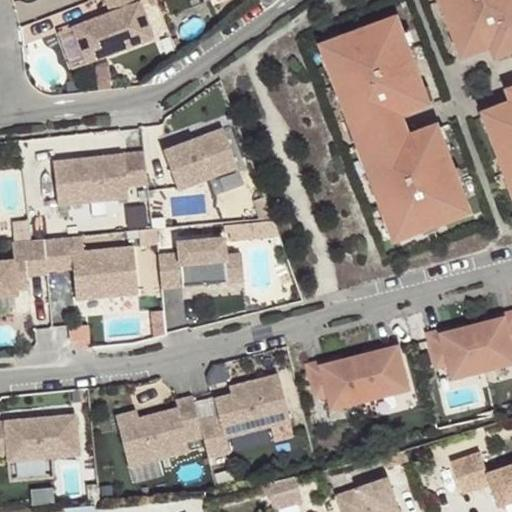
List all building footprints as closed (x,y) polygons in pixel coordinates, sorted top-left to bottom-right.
[(148,36),(138,0),(106,0),(109,8),(101,10),(102,16),(91,18),(90,13),(69,18),(79,55),(148,36)] [(511,0),(442,0),(463,55),(491,44),(506,38),(511,50),(511,49),(511,0)] [(90,13),(91,18),(102,16),(101,10),(90,13)] [(395,18),(322,46),(357,139),(403,124),(399,114),(427,103),(395,18)] [(511,50),(506,38),(491,44),(496,55),(511,50)] [(511,102),(484,113),(511,186),(511,102)] [(357,139),(395,240),(468,212),(436,127),(408,137),(403,124),(357,139)] [(178,190),(238,167),(223,128),(163,150),(178,190)] [(149,183),(145,151),(104,156),(104,163),(95,164),(94,157),(54,162),(59,206),(69,204),(120,198),(130,197),(128,185),(149,183)] [(104,163),(104,156),(94,157),(95,164),(104,163)] [(253,222),(254,234),(278,231),(277,219),(253,222)] [(86,250),(84,234),(46,238),(49,270),(75,268),(77,293),(87,293),(87,298),(111,295),(140,293),(135,246),(86,250)] [(181,263),(183,284),(245,278),(243,252),(226,254),(224,237),(179,241),(180,252),(160,254),(161,266),(181,263)] [(28,275),(49,273),(49,270),(46,238),(32,240),(14,241),(16,260),(0,260),(0,295),(19,294),(17,275),(28,274),(28,275)] [(161,266),(163,286),(183,284),(181,263),(161,266)] [(488,323),(474,327),(485,369),(511,361),(511,350),(511,346),(511,345),(511,312),(502,315),(503,319),(488,323)] [(445,334),(459,331),(458,326),(444,330),(445,334)] [(485,369),(474,327),(459,331),(445,334),(444,330),(429,334),(437,365),(451,361),(455,376),(485,369)] [(355,359),(365,398),(408,387),(397,342),(382,346),(384,352),(369,355),(355,359)] [(382,346),(368,350),(369,355),(384,352),(382,346)] [(339,357),(324,361),(325,365),(340,362),(339,357)] [(335,407),(365,399),(365,398),(355,359),(354,358),(340,362),(325,365),(324,361),(310,365),(317,395),(331,392),(335,407)] [(220,415),(200,420),(204,435),(204,436),(209,455),(229,450),(225,436),(271,424),(292,419),(279,372),(241,382),(243,390),(232,393),(215,397),(220,415)] [(241,382),(230,385),(232,393),(243,390),(241,382)] [(187,440),(204,435),(200,420),(194,395),(177,399),(179,406),(139,417),(119,422),(130,465),(161,457),(190,449),(187,440)] [(119,422),(139,417),(138,410),(117,415),(119,422)] [(26,421),(0,423),(0,456),(8,456),(9,463),(53,458),(81,456),(76,416),(37,420),(37,426),(27,427),(26,421)] [(511,466),(488,475),(480,453),(451,463),(462,494),(491,484),(491,485),(496,484),(498,490),(493,491),(499,507),(511,503),(511,466)] [(274,507),(304,503),(300,476),(270,480),(274,507)] [(394,511),(394,510),(399,508),(389,479),(338,496),(343,511),(394,511)]
